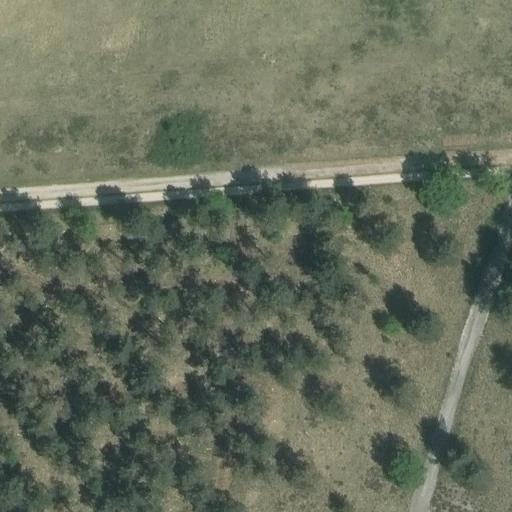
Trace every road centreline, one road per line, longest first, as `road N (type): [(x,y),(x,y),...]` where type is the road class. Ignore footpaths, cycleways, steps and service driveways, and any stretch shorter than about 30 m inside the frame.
road 1 (track): [(511,162),(0,198)]
road 2 (track): [(411,511),(511,180)]
road 3 (unknown): [(511,321),(447,511)]
